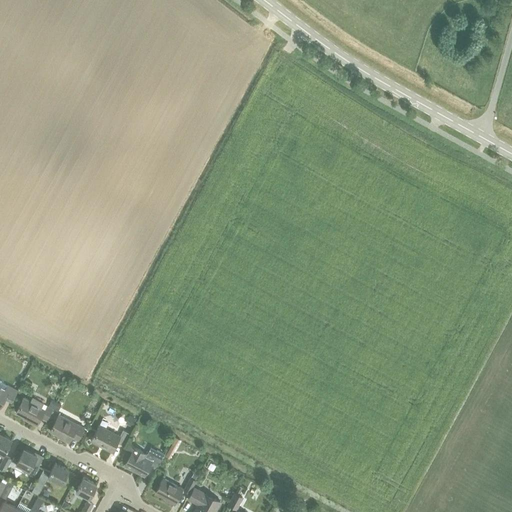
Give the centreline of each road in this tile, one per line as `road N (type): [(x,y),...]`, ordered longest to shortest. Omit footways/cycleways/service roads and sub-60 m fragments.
road 1 (unclassified): [(511,154),(358,69),(264,0)]
road 2 (residential): [(116,492),(122,480),(0,419)]
